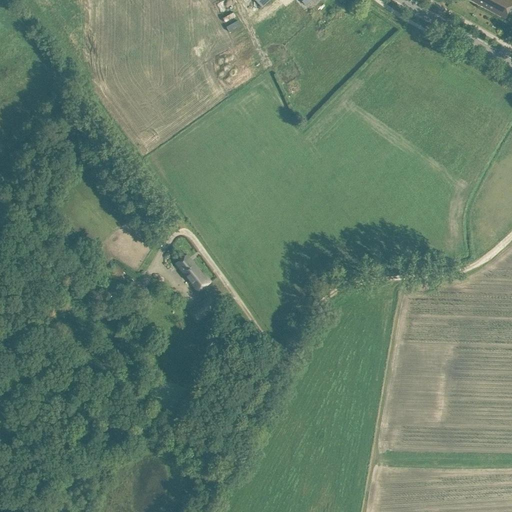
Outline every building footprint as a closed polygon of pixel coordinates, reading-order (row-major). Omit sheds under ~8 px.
[(333,0),(299,0),(296,3),(299,6),(297,8),(316,23),(321,16),(328,22),(336,12),(337,13),(342,7),(333,0)] [(471,0),(504,18),(511,3),(511,0),(471,0)] [(289,57),(273,65),(283,83),(299,74),(289,57)] [(202,288),(211,281),(203,272),(202,273),(187,254),(175,263),(204,300),(188,313),(197,323),(218,306),(209,296),(202,288)] [(123,271),(114,262),(104,273),(113,282),(123,271)] [(116,290),(110,299),(125,308),(131,299),(130,298),(136,288),(131,285),(124,295),(116,290)]
